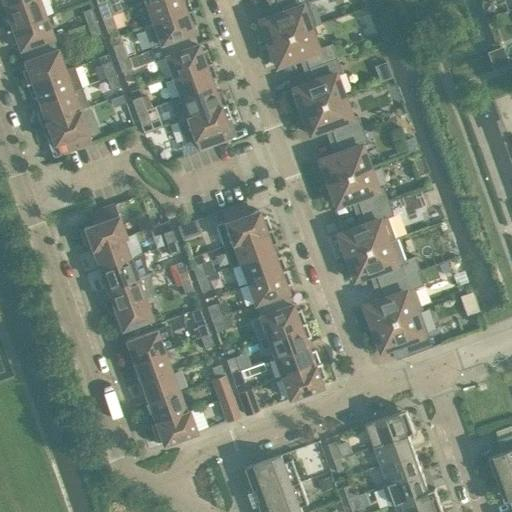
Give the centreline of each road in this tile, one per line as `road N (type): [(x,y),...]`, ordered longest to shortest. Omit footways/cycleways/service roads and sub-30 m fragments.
road 1 (residential): [(370,393),(228,0)]
road 2 (residential): [(170,494),(126,471),(0,132)]
road 3 (residential): [(170,494),(193,455),(370,393)]
road 4 (residential): [(485,511),(434,369)]
